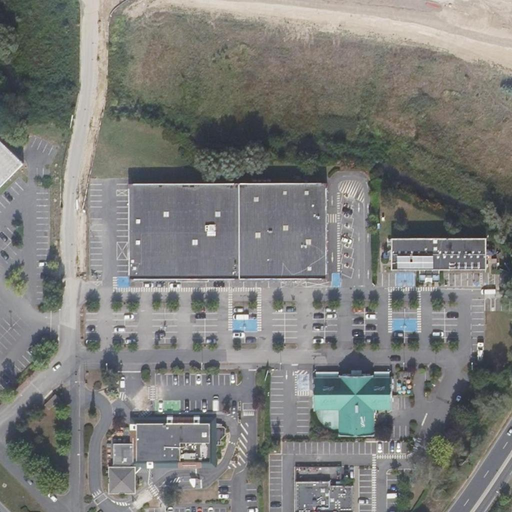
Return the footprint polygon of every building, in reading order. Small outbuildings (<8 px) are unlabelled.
[(511,22),(511,0),(476,0),(477,1),(489,4),(485,14),(489,16),(511,22)] [(0,183),(18,166),(0,147),(0,183)] [(328,280),(328,182),(243,184),(240,282),(328,280)] [(131,285),(240,282),(243,184),(129,186),(131,285)] [(338,273),(352,273),(352,239),(337,239),(338,273)] [(483,241),(389,242),(390,272),(416,271),(416,277),(437,277),(437,271),(483,271),(483,241)] [(333,368),(313,368),(313,374),(310,374),(311,407),(336,407),(337,432),(370,432),(371,408),(388,408),(388,369),(376,369),(376,375),(373,375),(373,372),(366,372),(363,371),(363,365),(349,365),(349,371),(339,370),(339,373),(333,373),(333,368)] [(199,419),(133,419),(133,425),(128,431),(128,457),(132,461),(127,465),(112,465),(109,466),(109,488),(132,488),(133,487),(133,474),(140,467),(140,462),(145,459),(158,459),(160,461),(176,461),(178,458),(206,458),(208,457),(208,453),(212,453),(212,439),(219,439),(219,434),(223,430),(222,422),(199,422),(199,419)] [(327,477),(293,477),(293,511),(349,511),(349,483),(327,483),(327,477)]
